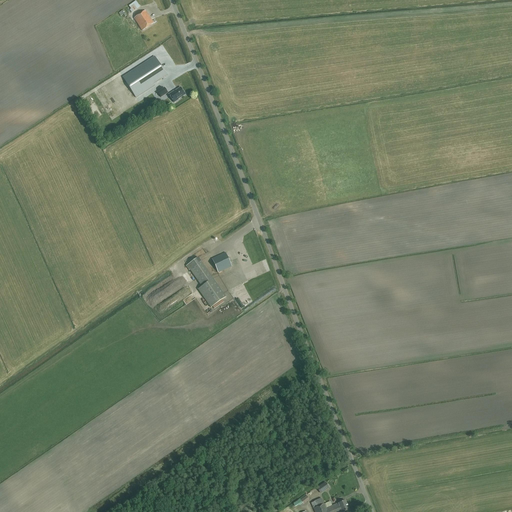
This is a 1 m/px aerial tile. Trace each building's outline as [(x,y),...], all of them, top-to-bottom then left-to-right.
[(129,6),(131,9),(129,10),(132,13),(140,7),(136,1),(129,6)] [(154,24),(145,11),(134,18),(142,31),(154,24)] [(155,85),(154,83),(166,75),(155,57),(123,77),(136,97),(155,85)] [(178,99),(185,95),(180,87),(173,92),(172,92),(169,94),(174,102),(178,100),(178,99)] [(157,92),(161,98),(168,93),(164,88),(157,92)] [(218,272),(232,266),(226,253),(212,259),(218,272)] [(226,297),(201,262),(198,258),(186,266),(189,270),(190,270),(202,286),(198,289),(211,307),(226,297)] [(150,297),(154,303),(179,287),(182,289),(180,291),(170,298),(174,304),(183,299),(187,305),(196,299),(193,294),(185,299),(192,291),(189,286),(187,288),(185,285),(183,283),(184,281),(181,277),(180,276),(177,272),(176,271),(174,273),(178,279),(175,276),(166,282),(169,284),(150,297)] [(188,272),(184,275),(189,283),(196,279),(192,273),(189,274),(188,272)] [(236,290),(240,297),(247,294),(243,287),(236,290)] [(318,488),(321,492),(328,488),(325,483),(318,488)] [(301,500),(303,504),(309,500),(306,496),(301,500)] [(311,503),(315,511),(343,511),(349,510),(345,501),(338,504),(338,503),(326,509),(322,498),(311,503)]
